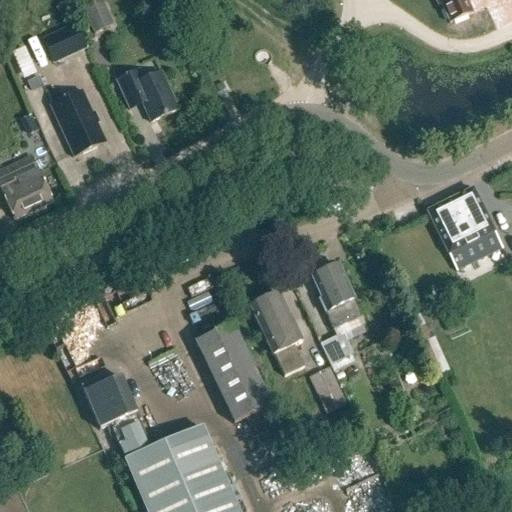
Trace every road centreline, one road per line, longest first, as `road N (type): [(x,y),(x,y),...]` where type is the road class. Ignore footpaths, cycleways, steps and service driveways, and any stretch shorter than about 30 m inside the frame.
road 1 (tertiary): [(0,263),(300,112)]
road 2 (residential): [(414,184),(300,237),(119,301)]
road 3 (residential): [(369,0),(454,47),(511,30)]
road 4 (tertiary): [(414,184),(341,130),(300,112)]
road 5 (residential): [(300,112),(364,0)]
